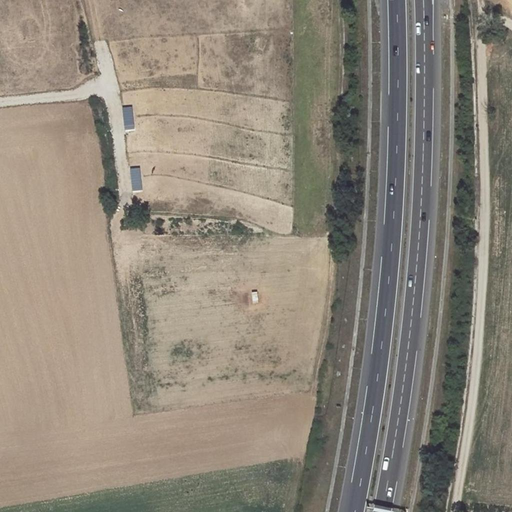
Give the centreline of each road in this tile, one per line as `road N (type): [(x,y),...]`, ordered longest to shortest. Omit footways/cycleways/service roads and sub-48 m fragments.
road 1 (trunk): [(396,0),(392,238),(354,511)]
road 2 (trunk): [(381,511),(414,288),(423,0)]
road 3 (track): [(476,0),(481,244),(474,367),(452,511)]
